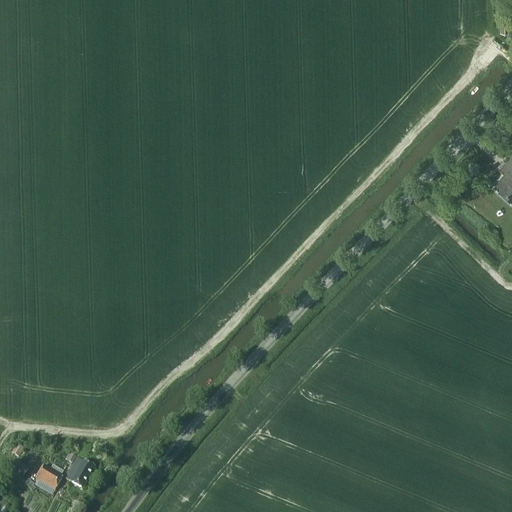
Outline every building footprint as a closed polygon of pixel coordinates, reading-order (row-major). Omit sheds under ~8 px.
[(509,33),(509,20),(500,20),(500,32),(509,33)] [(511,150),(503,160),(497,167),(502,172),(492,182),(511,200),(511,150)] [(21,457),(26,448),(19,445),(14,453),(21,457)] [(76,458),(71,455),(67,462),(72,465),(76,458)] [(83,491),(96,469),(84,462),(83,463),(77,459),(65,480),(71,483),(71,484),(83,491)] [(16,460),(11,466),(23,477),(29,471),(16,460)] [(36,486),(53,496),(64,477),(44,465),(36,480),(38,481),(36,486)]
